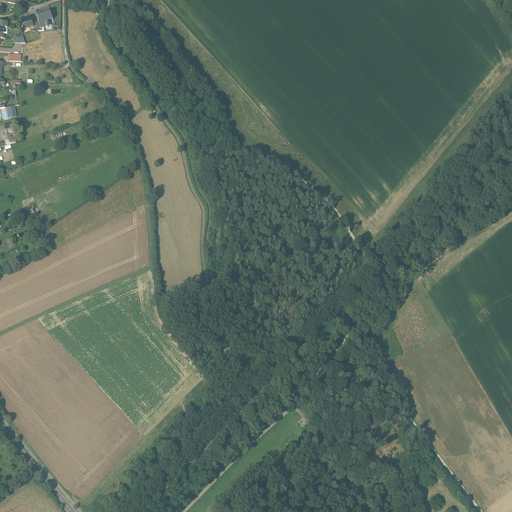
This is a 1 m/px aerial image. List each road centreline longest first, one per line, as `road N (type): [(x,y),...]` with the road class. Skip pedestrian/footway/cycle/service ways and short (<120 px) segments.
road 1 (track): [(120,0),(231,141),(318,193),(400,285)]
road 2 (track): [(107,0),(107,32),(177,137),(201,205),(203,276),(194,324),(221,350)]
road 3 (track): [(293,406),(183,511)]
road 4 (track): [(511,187),(400,285)]
road 5 (track): [(367,329),(368,360),(426,442)]
